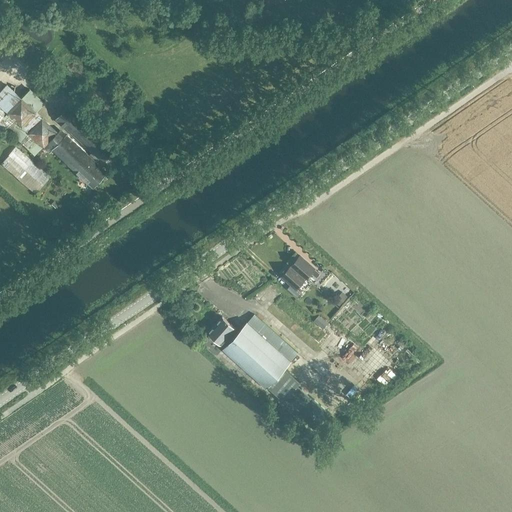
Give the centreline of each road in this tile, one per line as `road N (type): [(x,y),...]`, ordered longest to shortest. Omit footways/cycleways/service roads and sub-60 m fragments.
road 1 (tertiary): [(0,401),(511,51)]
road 2 (unclassified): [(0,296),(434,0)]
